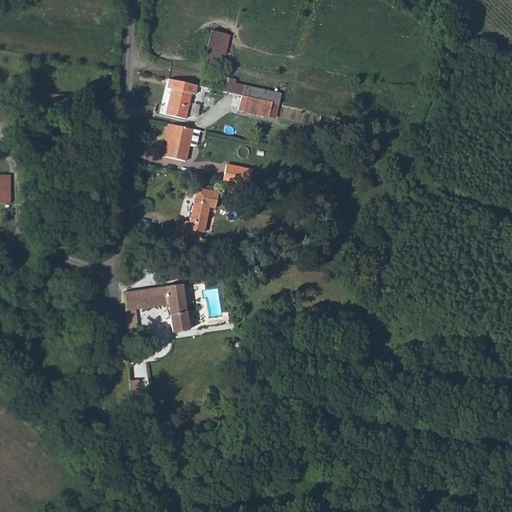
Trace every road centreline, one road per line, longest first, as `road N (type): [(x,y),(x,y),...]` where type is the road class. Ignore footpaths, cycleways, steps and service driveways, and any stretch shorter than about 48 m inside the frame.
road 1 (unclassified): [(132,0),(113,303),(127,426),(163,511)]
road 2 (track): [(287,511),(153,487)]
